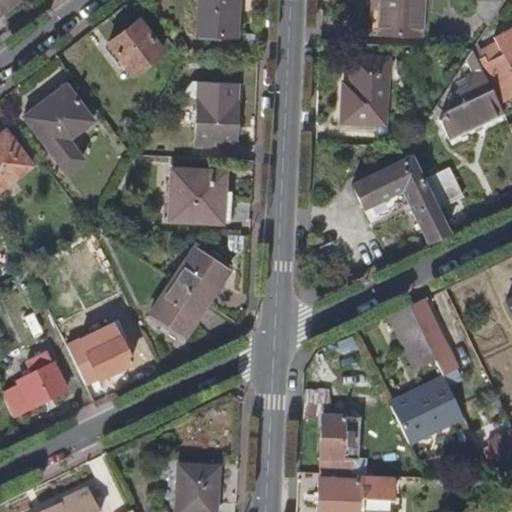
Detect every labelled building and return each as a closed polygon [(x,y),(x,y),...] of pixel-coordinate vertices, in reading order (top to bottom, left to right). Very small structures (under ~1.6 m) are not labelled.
[(0,0),(0,12),(14,2),(12,0),(0,0)] [(235,0),(199,0),(198,39),(233,40),(235,16),(235,0)] [(428,7),(428,0),(376,0),(380,0),(379,32),(418,33),(420,7),(428,7)] [(476,0),(476,12),(486,26),(502,0),(476,0)] [(161,52),(137,20),(107,44),(131,76),(161,52)] [(481,58),(475,60),(490,91),(511,80),(511,81),(511,28),(492,38),(493,43),(477,51),(481,58)] [(251,34),(240,33),(239,56),(250,56),(251,34)] [(470,50),(463,60),(469,72),(460,76),(463,82),(451,88),(435,122),(445,143),(501,115),(495,102),(490,91),(475,60),(470,50)] [(350,58),(349,85),(341,85),(338,124),(384,125),(387,60),(350,58)] [(91,121),(64,87),(22,118),(65,175),(82,161),(66,140),(91,121)] [(198,98),(195,144),(235,146),(238,100),(198,98)] [(0,190),(31,167),(5,132),(0,135),(0,190)] [(168,135),(149,134),(148,147),(167,147),(168,135)] [(366,227),(404,208),(396,191),(421,179),(406,148),(393,156),(396,163),(348,186),(366,227)] [(220,204),(221,171),(169,170),(168,220),(220,222),(220,204)] [(422,182),(435,211),(459,199),(446,171),(422,182)] [(511,177),(502,195),(511,191),(511,177)] [(404,208),(420,245),(446,233),(435,211),(422,182),(421,179),(396,191),(404,208)] [(242,236),(226,236),(225,250),(241,251),(242,236)] [(170,281),(204,303),(225,269),(192,247),(170,281)] [(183,337),(204,303),(170,281),(148,313),(183,337)] [(46,306),(34,282),(21,289),(33,314),(46,306)] [(422,300),(407,308),(419,332),(430,355),(433,363),(440,376),(442,380),(453,374),(441,349),(444,347),(422,300)] [(433,363),(430,355),(415,362),(404,339),(419,332),(407,308),(386,318),(414,371),(433,363)] [(71,356),(86,385),(134,362),(120,334),(111,339),(104,326),(79,338),(83,350),(80,351),(71,356)] [(68,330),(60,334),(71,356),(80,351),(68,330)] [(430,355),(419,332),(404,339),(415,362),(430,355)] [(25,364),(30,374),(18,381),(31,409),(67,391),(54,363),(51,364),(45,353),(25,364)] [(440,376),(386,403),(406,446),(461,419),(442,380),(440,376)] [(319,421),(316,474),(327,475),(349,476),(349,462),(354,462),(354,461),(357,420),(328,418),(328,390),(301,391),(300,422),(319,421)] [(511,466),(511,432),(488,445),(495,460),(501,472),(511,466)] [(354,461),(354,462),(349,462),(349,476),(389,478),(390,466),(378,466),(378,469),(359,468),(360,461),(354,461)] [(176,469),(174,511),(215,511),(216,472),(176,469)] [(349,476),(327,475),(326,480),(316,480),(315,511),(361,511),(362,499),(394,500),(394,479),(389,478),(349,476)] [(66,499),(63,507),(58,510),(58,508),(48,511),(92,511),(83,492),(66,499)]
